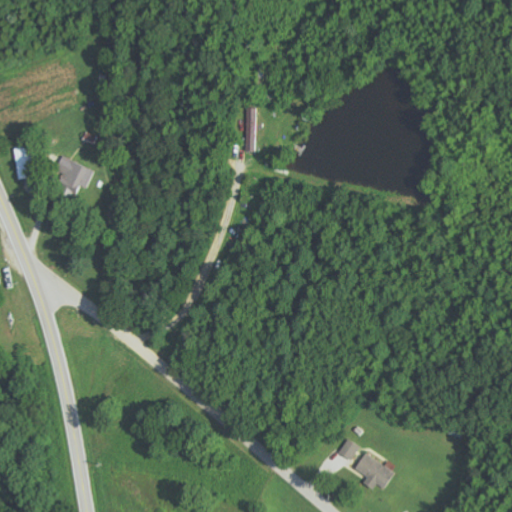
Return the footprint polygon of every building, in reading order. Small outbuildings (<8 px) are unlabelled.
[(247,151),(257,152),(258,108),(248,107),(247,151)] [(18,179),(40,177),(37,146),(15,148),(18,179)] [(96,170),(63,156),(58,170),(65,173),(58,190),(75,197),(80,184),(88,188),(96,170)] [(353,460),(361,445),(349,438),(340,454),(353,460)] [(368,476),(364,484),(374,489),(377,485),(386,489),(396,470),(365,455),(357,470),(368,476)]
